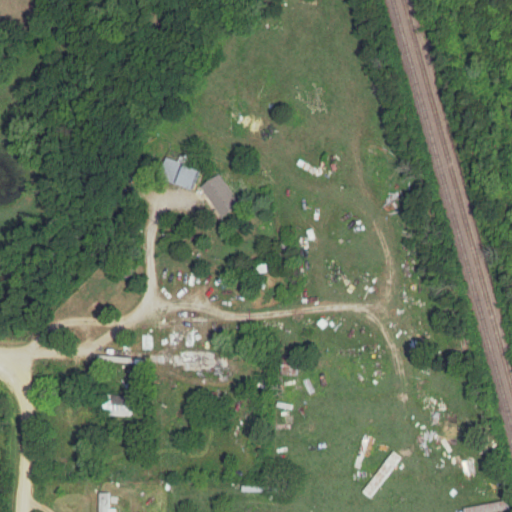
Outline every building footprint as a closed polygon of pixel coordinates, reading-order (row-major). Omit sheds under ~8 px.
[(195,191),(203,172),(169,158),(161,177),(195,191)] [(241,207),(221,176),(201,188),(221,219),(241,207)] [(185,348),(185,370),(216,374),(216,350),(185,348)] [(135,396),(107,395),(106,416),(134,417),(135,396)] [(111,511),(111,493),(100,494),(100,511),(111,511)]
